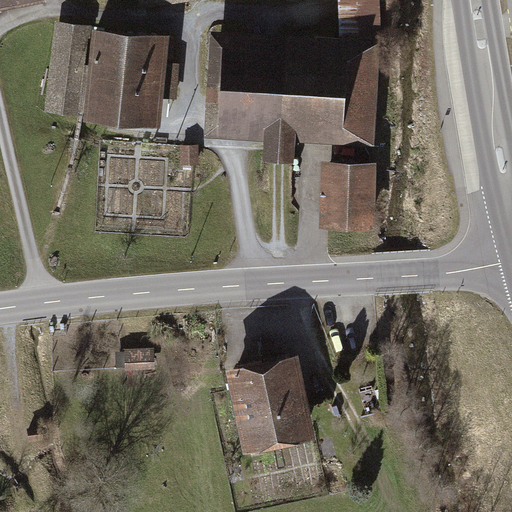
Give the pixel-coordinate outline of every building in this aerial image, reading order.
[(375,0),(334,0),(335,31),(376,30),(375,0)] [(86,29),(60,26),(51,105),(77,108),(86,29)] [(131,115),(138,34),(96,30),(88,111),(131,115)] [(150,117),(152,96),(157,38),(157,36),(138,34),(131,115),(150,117)] [(160,93),(172,94),(175,64),(172,64),(175,39),(157,38),(152,96),(159,97),(160,93)] [(227,49),(225,82),(283,85),(284,53),(227,49)] [(283,85),(279,154),(290,154),(292,121),(365,125),(368,57),(284,53),(283,85)] [(283,85),(225,82),(223,117),(269,119),(268,153),(279,154),(283,85)] [(193,143),(174,142),(173,161),(193,161),(193,143)] [(370,165),(330,164),(328,222),(368,223),(370,165)] [(149,351),(130,351),(130,366),(150,365),(149,351)] [(240,370),(235,371),(250,440),(306,428),(291,360),(263,366),(262,360),(238,365),(240,370)] [(37,426),(25,427),(26,437),(38,436),(37,426)]
